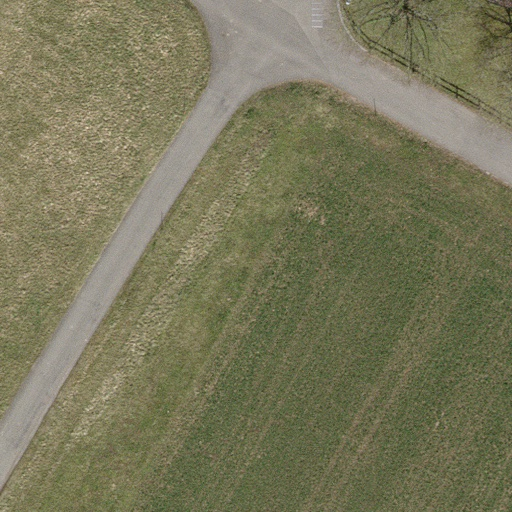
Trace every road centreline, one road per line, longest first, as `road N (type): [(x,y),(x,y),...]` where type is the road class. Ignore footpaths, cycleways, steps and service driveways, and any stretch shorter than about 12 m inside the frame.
road 1 (track): [(261,6),(0,459)]
road 2 (residential): [(511,150),(261,6)]
